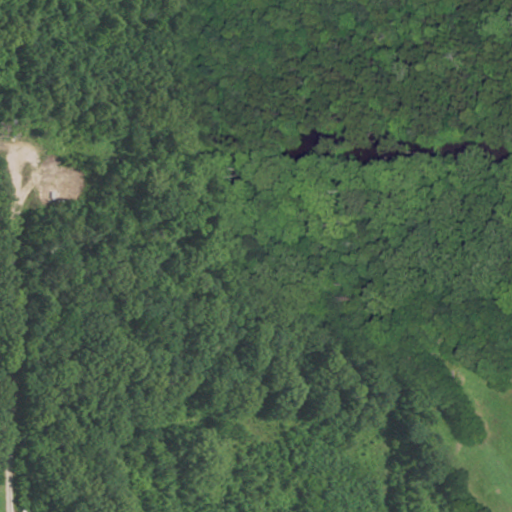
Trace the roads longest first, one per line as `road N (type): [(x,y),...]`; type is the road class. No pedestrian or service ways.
road 1 (residential): [(7,511),(4,290)]
road 2 (track): [(0,146),(13,157),(17,180),(4,290)]
